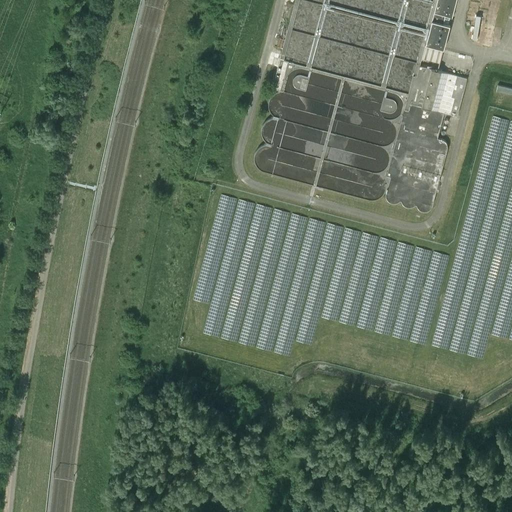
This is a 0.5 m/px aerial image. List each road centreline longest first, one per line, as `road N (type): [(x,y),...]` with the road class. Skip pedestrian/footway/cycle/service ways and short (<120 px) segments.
road 1 (unclassified): [(10,511),(45,267),(80,100),(111,0)]
road 2 (track): [(45,267),(0,426)]
